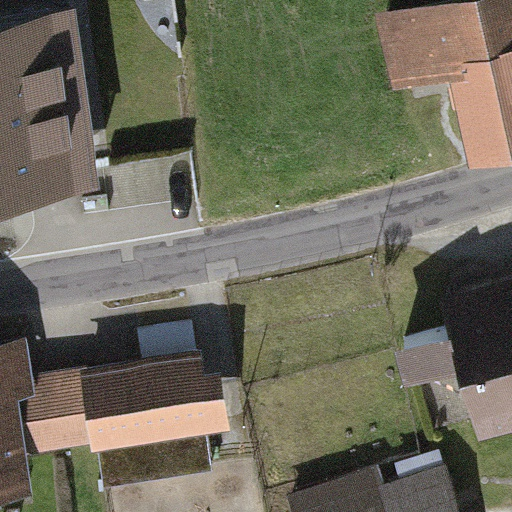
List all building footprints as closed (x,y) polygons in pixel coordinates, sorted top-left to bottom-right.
[(52,0),(49,0),(0,7),(0,173),(76,163),(52,0)] [(511,136),(511,0),(410,0),(380,7),(395,68),(459,52),(482,144),(511,136)] [(97,15),(77,15),(77,88),(97,88),(97,15)] [(511,271),(447,290),(483,416),(511,408),(511,271)] [(19,332),(0,334),(0,482),(19,479),(13,441),(215,411),(208,367),(198,368),(195,348),(26,374),(19,332)] [(461,511),(444,458),(380,478),(375,461),(291,488),(298,511),(461,511)]
